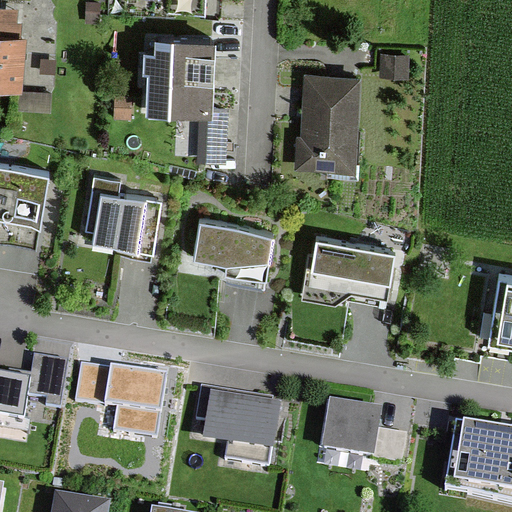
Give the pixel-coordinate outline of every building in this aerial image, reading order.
[(12,10),(0,9),(0,85),(22,88),(26,40),(10,39),(12,10)] [(213,41),(159,38),(157,77),(152,76),(150,105),(209,109),(213,41)] [(409,59),(384,56),(382,75),(408,77),(409,59)] [(354,171),(359,79),(310,77),(306,168),(354,171)] [(51,173),(0,164),(0,218),(42,225),(51,173)] [(121,182),(93,177),(84,236),(158,248),(166,201),(120,194),(121,182)] [(272,231),(201,222),(196,257),(228,261),(227,272),(266,277),(272,231)] [(405,245),(315,233),(306,294),(347,300),(348,290),(397,297),(405,245)] [(511,272),(491,269),(478,352),(511,356),(511,272)] [(29,375),(0,369),(0,410),(23,414),(26,394),(47,397),(46,405),(63,408),(71,356),(33,350),(29,375)] [(157,436),(166,372),(81,360),(76,399),(117,405),(113,430),(157,436)] [(285,405),(200,391),(194,425),(211,428),(208,444),(276,456),(285,405)] [(383,412),(330,404),(324,448),(377,456),(383,412)] [(511,431),(459,422),(446,497),(511,509),(511,431)] [(110,511),(111,510),(60,502),(58,511),(110,511)]
